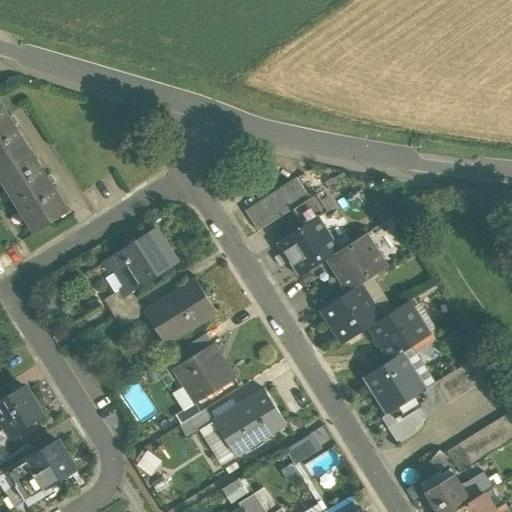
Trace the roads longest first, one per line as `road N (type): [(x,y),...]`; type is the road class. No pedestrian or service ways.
road 1 (residential): [(188,176),(8,287),(106,450),(111,469),(99,497),(76,511)]
road 2 (residential): [(377,478),(188,176)]
road 3 (tertiary): [(206,111),(252,129),(446,170),(511,173)]
road 4 (tertiary): [(0,47),(206,111)]
